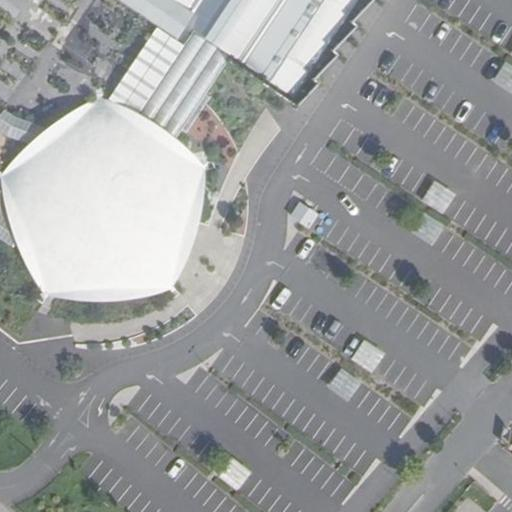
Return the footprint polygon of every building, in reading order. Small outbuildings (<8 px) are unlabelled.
[(116,0),(184,45),(193,32),(186,28),(195,15),(171,0),(116,0)] [(171,0),(195,15),(186,28),(193,32),(231,57),(294,99),(359,2),(360,0),(171,0)] [(142,111),(180,134),(206,96),(231,57),(193,32),(170,66),(142,111)] [(78,73),(96,83),(105,68),(87,58),(78,73)] [(207,168),(180,134),(142,111),(100,99),(62,115),(30,142),(1,176),(9,211),(27,262),(44,296),(75,298),(86,299),(140,296),(170,292),(190,260),(202,215),(207,168)] [(363,341),(353,359),(370,368),(380,350),(363,341)] [(230,456),(217,474),(237,489),(250,471),(230,456)]
